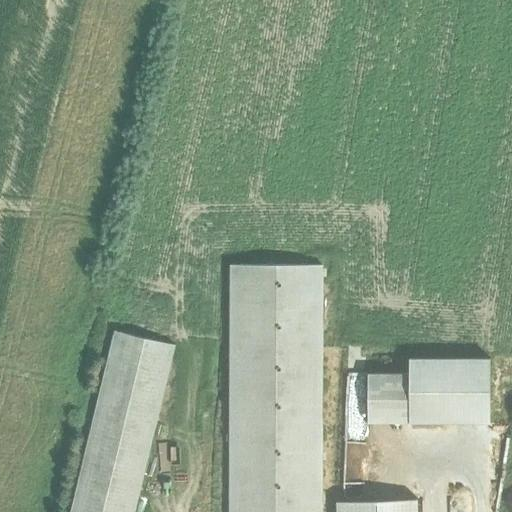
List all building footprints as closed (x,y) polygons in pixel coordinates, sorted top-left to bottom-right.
[(323,511),(324,265),(232,265),(230,511),(323,511)] [(115,331),(71,511),(135,511),(176,346),(115,331)] [(410,373),(368,373),(369,423),(491,423),(491,358),(410,358),(410,373)] [(432,508),(452,508),(452,492),(431,493),(432,508)] [(418,511),(418,499),(337,502),(337,511),(418,511)]
